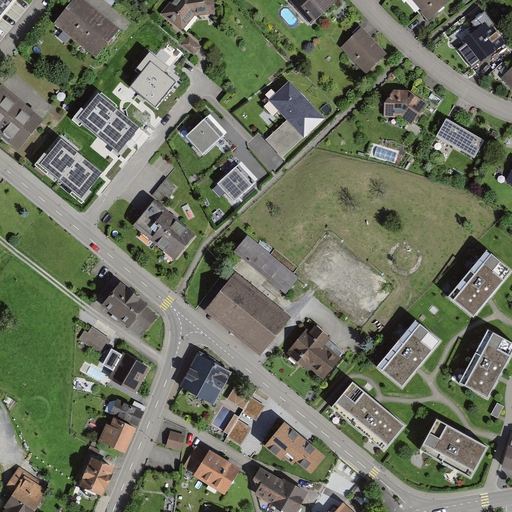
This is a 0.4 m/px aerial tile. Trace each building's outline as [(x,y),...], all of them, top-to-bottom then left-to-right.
[(0,0),(0,24),(19,0),(0,0)] [(126,29),(92,0),(76,0),(58,22),(100,58),(126,29)] [(175,0),(167,10),(189,28),(202,12),(222,11),(221,0),(175,0)] [(293,0),(314,23),(339,0),(293,0)] [(459,0),(410,0),(431,24),(459,0)] [(511,40),(494,19),(470,40),(487,60),(511,40)] [(465,39),(478,26),(473,21),(460,34),(465,39)] [(372,69),(388,53),(364,28),(347,44),(372,69)] [(197,54),(203,45),(190,36),(183,45),(197,54)] [(154,40),(142,57),(153,66),(166,49),(154,40)] [(173,92),(130,56),(109,80),(153,116),(173,92)] [(331,116),(296,78),(275,97),(310,135),(331,116)] [(422,123),(431,102),(399,88),(389,109),(422,123)] [(43,121),(1,89),(0,90),(0,135),(20,151),(43,121)] [(227,135),(206,114),(188,132),(209,152),(227,135)] [(267,139),(283,157),(303,139),(287,121),(267,139)] [(473,162),(484,142),(446,121),(435,141),(473,162)] [(100,170),(71,146),(51,171),(80,194),(100,170)] [(258,185),(240,163),(220,180),(238,201),(258,185)] [(166,177),(156,195),(170,202),(179,184),(166,177)] [(202,234),(164,201),(143,226),(180,259),(202,234)] [(307,275),(254,232),(241,249),(293,292),(307,275)] [(511,270),(511,265),(489,248),(452,295),(477,315),(511,270)] [(214,296),(229,280),(224,276),(210,292),(214,296)] [(286,322),(232,279),(206,311),(259,354),(286,322)] [(153,310),(121,285),(107,302),(138,328),(153,310)] [(443,339),(416,318),(379,364),(406,385),(443,339)] [(113,337),(95,326),(91,332),(88,330),(84,336),(105,350),(113,337)] [(355,355),(320,328),(299,355),(334,382),(355,355)] [(511,359),(511,339),(491,328),(460,381),(490,398),(511,359)] [(153,365),(120,347),(111,361),(121,367),(114,377),(138,391),(153,365)] [(235,377),(206,360),(190,387),(219,404),(235,377)] [(407,421),(356,379),(335,404),(387,447),(407,421)] [(261,417),(267,402),(234,388),(228,402),(261,417)] [(139,419),(145,405),(127,398),(125,403),(112,398),(109,407),(139,419)] [(137,423),(118,414),(112,426),(109,425),(103,438),(126,448),(137,423)] [(224,434),(243,443),(253,424),(234,415),(224,434)] [(318,440),(284,415),(266,439),(300,463),(318,440)] [(489,448),(437,420),(423,448),(475,475),(489,448)] [(186,434),(173,431),(170,443),(183,446),(186,434)] [(198,449),(189,466),(199,471),(197,473),(227,489),(240,465),(210,449),(207,454),(198,449)] [(109,491),(120,464),(98,456),(88,482),(109,491)] [(309,489),(265,469),(260,480),(271,484),(266,494),(300,509),(309,489)] [(29,472),(1,511),(43,511),(58,492),(29,472)] [(355,511),(345,502),(336,511),(321,511),(322,511),(321,511),(355,511)]
